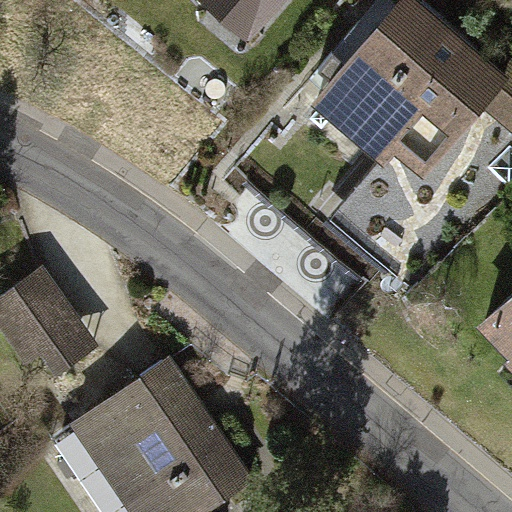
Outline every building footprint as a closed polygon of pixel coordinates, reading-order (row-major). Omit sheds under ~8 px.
[(218,0),(258,33),(285,0),(218,0)] [(423,161),(504,73),(423,0),(406,0),(334,79),(423,161)] [(39,260),(0,285),(0,339),(14,360),(32,348),(49,375),(95,345),(39,260)] [(511,358),(511,286),(476,321),(511,358)] [(187,511),(246,478),(181,369),(82,428),(132,511),(187,511)]
